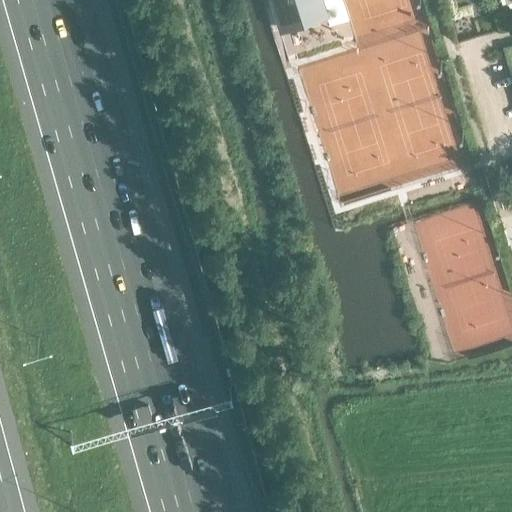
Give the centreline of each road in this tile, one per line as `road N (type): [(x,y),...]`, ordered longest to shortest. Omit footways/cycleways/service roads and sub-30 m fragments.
road 1 (track): [(179,0),(329,511)]
road 2 (motorway): [(185,511),(38,0)]
